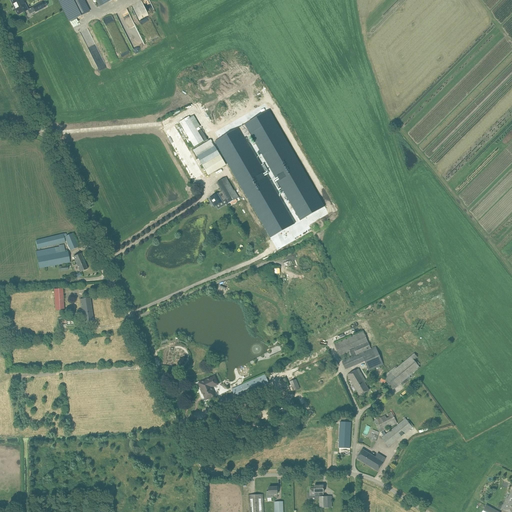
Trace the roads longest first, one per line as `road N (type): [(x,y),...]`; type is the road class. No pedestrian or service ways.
road 1 (unclassified): [(426,511),(353,475),(207,472),(42,133)]
road 2 (unknown): [(126,318),(272,250)]
